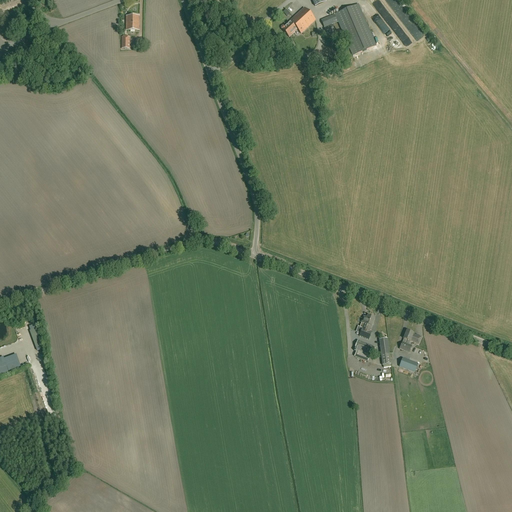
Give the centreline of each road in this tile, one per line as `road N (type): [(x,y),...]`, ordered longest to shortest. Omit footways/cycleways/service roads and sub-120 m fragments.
road 1 (unclassified): [(511,353),(252,255)]
road 2 (unclassified): [(252,255),(253,194),(183,0)]
road 3 (unclassified): [(0,306),(197,243),(252,255)]
